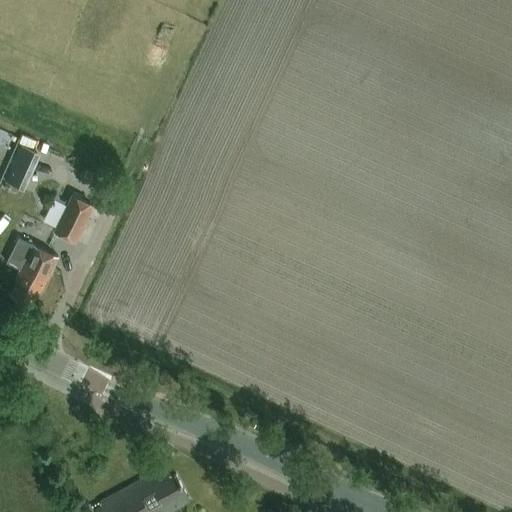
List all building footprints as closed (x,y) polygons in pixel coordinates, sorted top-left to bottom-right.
[(0,143),(11,149),(16,138),(1,131),(0,132),(0,143)] [(44,174),(34,170),(25,189),(35,193),(44,174)] [(93,175),(86,172),(83,178),(90,182),(93,175)] [(74,242),(92,206),(70,196),(53,231),(74,242)] [(32,245),(33,244),(20,238),(7,263),(21,269),(16,279),(18,280),(10,295),(31,305),(38,291),(40,290),(56,257),(32,245)] [(169,511),(190,501),(175,475),(170,478),(164,468),(97,504),(99,507),(99,511),(169,511)]
